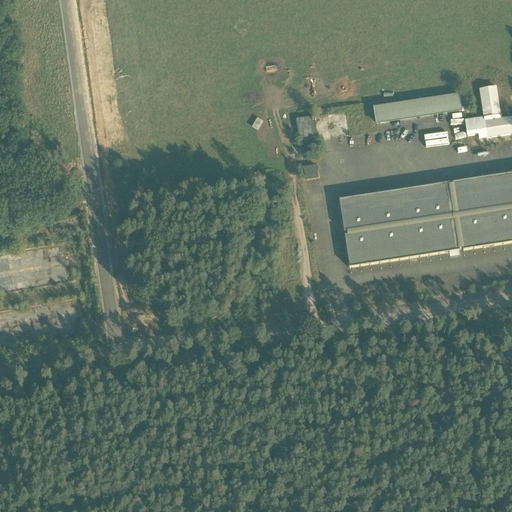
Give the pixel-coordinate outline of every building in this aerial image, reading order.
[(478,136),(479,141),(480,140),(479,140),(487,138),(487,139),(511,135),(511,119),(501,121),(500,117),(496,89),(496,88),(480,91),(484,119),(465,122),(467,137),(478,136)] [(374,109),(377,125),(461,112),(458,96),(374,109)] [(300,143),(317,140),(314,118),(297,121),(300,143)] [(304,169),(306,181),(318,179),(317,172),(318,172),(318,167),(304,169)] [(345,237),(350,270),(449,254),(459,253),(460,253),(459,251),(462,250),(463,252),(511,244),(511,175),(453,185),(453,187),(450,187),(449,185),(339,202),(344,234),(347,234),(348,237),(345,237)] [(136,182),(137,190),(154,188),(153,180),(136,182)] [(491,332),(492,342),(507,340),(506,331),(491,332)]
